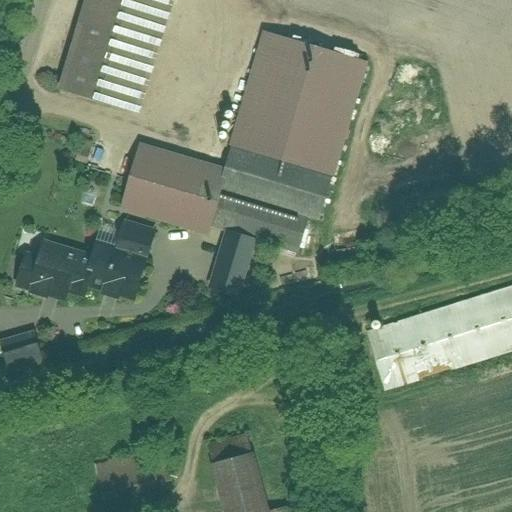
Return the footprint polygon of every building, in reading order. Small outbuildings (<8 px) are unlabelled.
[(80,0),(53,95),(134,118),(153,52),(207,67),(217,31),(164,16),(168,0),(80,0)] [(314,205),(307,204),(350,45),(315,36),(311,50),(270,39),(231,181),(138,155),(119,225),(179,241),(183,225),(300,256),(314,205)] [(72,240),(66,266),(16,254),(8,292),(73,307),(78,288),(124,298),(134,254),(72,240)] [(222,241),(209,287),(233,294),(246,248),(222,241)] [(511,294),(365,341),(381,392),(511,351),(511,294)] [(0,338),(0,370),(35,363),(28,333),(0,338)] [(150,483),(146,454),(89,461),(92,491),(150,483)] [(261,511),(244,458),(203,471),(216,511),(261,511)]
